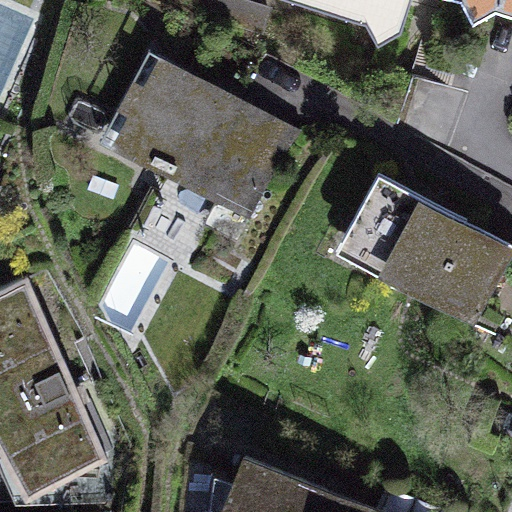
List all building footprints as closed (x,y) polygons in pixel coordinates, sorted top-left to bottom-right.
[(511,0),(362,0),(382,6),(394,0),(434,0),(475,8),(487,29),(508,17),(511,18),(511,0)] [(305,148),(154,65),(107,150),(258,233),(305,148)] [(511,264),(511,253),(375,185),(335,264),(477,334),(511,264)] [(38,286),(0,301),(0,438),(34,496),(116,464),(38,286)] [(339,511),(232,473),(217,511),(339,511)]
